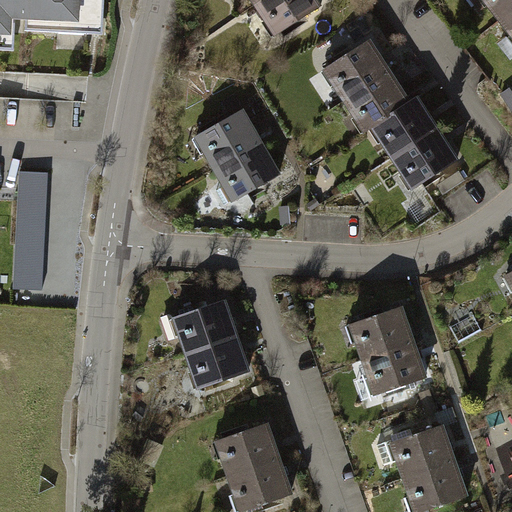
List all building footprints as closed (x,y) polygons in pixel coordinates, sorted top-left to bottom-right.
[(0,0),(0,40),(7,41),(8,24),(73,28),(75,0),(0,0)] [(242,0),(257,21),(288,0),(242,0)] [(310,0),(288,0),(257,21),(276,50),(323,19),(310,0)] [(493,34),(511,20),(511,0),(477,0),(472,3),(493,34)] [(511,20),(493,34),(511,60),(511,20)] [(339,113),(391,82),(373,53),(321,84),(339,113)] [(391,82),(339,113),(360,148),(370,142),(412,117),(391,82)] [(370,142),(389,171),(439,140),(421,111),(412,117),(370,142)] [(213,186),(266,156),(246,121),(193,151),(213,186)] [(460,173),(439,140),(389,171),(410,205),(460,173)] [(266,156),(213,186),(231,217),(284,188),(266,156)] [(49,173),(21,172),(14,289),(42,291),(49,173)] [(511,306),(511,283),(502,289),(511,306)] [(186,369),(238,348),(224,313),(172,334),(186,369)] [(366,374),(413,356),(402,327),(355,345),(366,374)] [(238,348),(186,369),(201,406),(253,385),(238,348)] [(413,356),(366,374),(380,410),(427,392),(413,356)] [(230,491),(281,473),(268,438),(217,457),(230,491)] [(511,438),(489,446),(506,498),(511,495),(511,438)] [(406,499),(457,479),(443,442),(392,461),(406,499)] [(281,473),(230,491),(237,511),(279,511),(294,507),(281,473)] [(469,511),(457,479),(406,499),(411,511),(469,511)]
